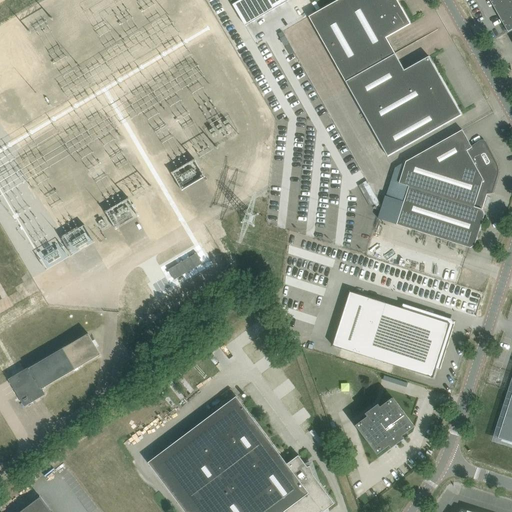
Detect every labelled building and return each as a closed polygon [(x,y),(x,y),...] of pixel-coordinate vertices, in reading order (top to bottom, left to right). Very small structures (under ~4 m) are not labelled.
[(268,0),(274,9),(290,0),(268,0)] [(411,24),(397,0),(338,0),(309,17),(352,92),(401,64),(386,38),(411,24)] [(511,0),(490,0),(508,32),(511,29),(511,0)] [(295,53),(289,43),(285,45),(290,55),(295,53)] [(405,70),(401,64),(352,92),(388,157),(462,115),(429,56),(405,70)] [(406,162),(399,183),(409,186),(482,209),(488,191),(492,192),(497,176),(498,172),(498,168),(497,165),(496,163),(485,143),(481,142),(472,147),(463,130),(406,162)] [(395,167),(386,196),(405,201),(399,218),(397,224),(470,248),(475,245),(477,239),(480,230),(485,214),(482,209),(409,186),(399,183),(406,162),(395,167)] [(381,204),(375,195),(367,180),(359,185),(371,207),(375,204),(376,207),(381,204)] [(114,227),(138,216),(130,199),(106,210),(114,227)] [(67,253),(93,241),(86,224),(60,236),(67,253)] [(56,246),(39,252),(44,267),(61,262),(56,246)] [(279,312),(305,321),(315,288),(290,280),(279,312)] [(446,322),(350,292),(333,345),(433,378),(449,329),(446,322)] [(30,368),(18,374),(9,379),(19,396),(25,407),(41,397),(46,394),(43,388),(74,371),(74,370),(101,354),(96,346),(89,334),(63,349),(30,368)] [(140,370),(133,361),(120,370),(127,380),(140,370)] [(385,375),(383,379),(395,383),(396,379),(385,375)] [(511,396),(499,438),(511,441),(511,396)] [(392,448),(405,439),(403,436),(415,427),(393,398),(381,407),(379,404),(366,414),(368,417),(356,426),(378,455),(390,446),(392,448)] [(36,434),(47,429),(36,407),(25,412),(36,434)] [(252,416),(164,483),(185,511),(204,511),(214,505),(220,511),(310,511),(309,508),(318,506),(322,511),(323,511),(329,508),(335,503),(321,485),(313,475),(310,464),(306,465),(305,464),(304,462),(299,455),(296,457),(287,464),(270,441),(252,416)] [(52,511),(41,497),(20,511),(52,511)]
